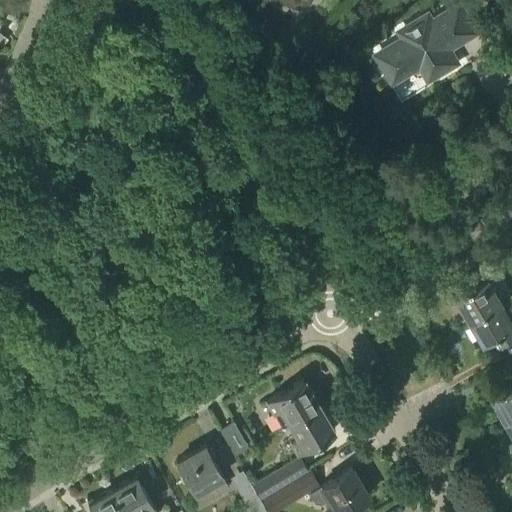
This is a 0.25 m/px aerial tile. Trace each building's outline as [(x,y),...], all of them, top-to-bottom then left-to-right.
[(400,36),(372,53),(392,86),(419,69),(428,83),(462,63),(454,50),(481,33),(461,0),(460,0),(434,16),(430,9),(396,29),(400,36)] [(470,323),(503,304),(488,277),(455,296),(470,323)] [(499,342),(511,335),(511,318),(503,304),(470,323),(482,344),(496,336),(499,342)] [(511,373),(511,359),(499,368),(505,378),(511,373)] [(289,422),(321,404),(305,378),(267,400),(283,426),(289,422)] [(506,423),(511,419),(511,385),(491,398),(506,423)] [(297,452),(335,429),(321,404),(289,422),(297,436),(290,440),(297,452)] [(235,453),(249,445),(234,419),(221,427),(235,453)] [(230,486),(223,474),(204,443),(177,460),(195,491),(212,481),(219,492),(230,486)] [(260,497),(307,469),(299,455),(251,482),(260,497)] [(336,511),(337,511),(368,495),(352,466),(321,484),(310,490),(315,499),(321,501),(328,497),(336,511)] [(251,511),(268,511),(242,469),(230,476),(251,511)] [(270,511),(271,511),(319,484),(310,469),(262,497),(270,511)] [(121,506),(124,511),(153,511),(157,510),(135,473),(110,487),(121,506)] [(124,511),(121,506),(110,487),(89,500),(91,503),(86,506),(89,511),(124,511)]
